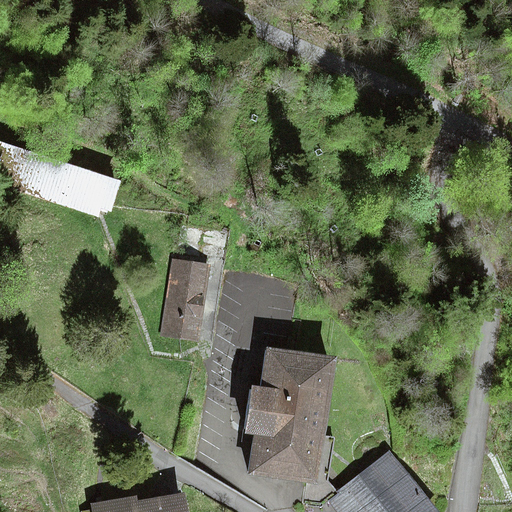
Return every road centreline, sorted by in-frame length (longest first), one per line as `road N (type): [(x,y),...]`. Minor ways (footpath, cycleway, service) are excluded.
road 1 (unclassified): [(461,511),(494,299),(445,191),(453,116)]
road 2 (track): [(0,353),(249,511)]
road 3 (unclassified): [(453,116),(208,0)]
